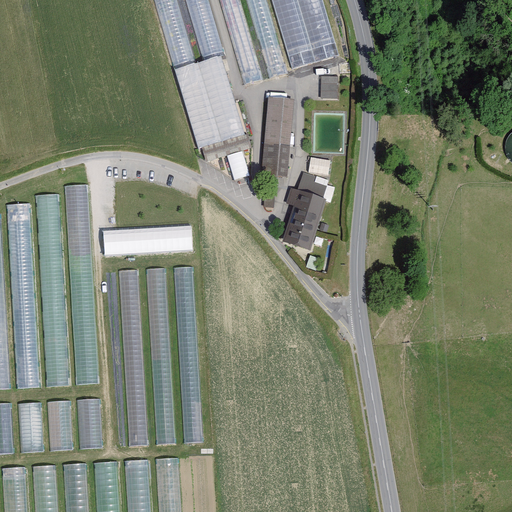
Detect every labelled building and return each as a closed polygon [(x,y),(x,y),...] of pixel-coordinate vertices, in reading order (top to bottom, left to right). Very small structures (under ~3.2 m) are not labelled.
[(205,0),(151,0),(172,72),(222,58),(205,0)] [(322,0),(222,0),(248,87),(341,60),(322,0)] [(221,62),(178,76),(202,150),(246,135),(221,62)] [(322,76),(322,98),(341,98),(341,76),(322,76)] [(283,179),(290,103),(266,101),(259,176),(283,179)] [(228,155),(235,180),(250,175),(243,151),(228,155)] [(311,157),(310,171),(330,173),(332,159),(311,157)] [(0,392),(101,389),(93,176),(56,177),(56,191),(32,192),(33,207),(2,208),(3,221),(0,221),(0,392)] [(305,177),(295,210),(284,247),(314,256),(336,186),(305,177)] [(190,227),(103,232),(105,257),(191,252),(190,227)] [(194,268),(119,273),(130,446),(205,442),(194,268)] [(98,404),(0,408),(0,456),(100,452),(98,404)] [(151,511),(149,457),(34,463),(37,511),(151,511)] [(159,458),(160,511),(183,511),(181,457),(159,458)] [(29,511),(27,469),(0,470),(0,511),(29,511)]
